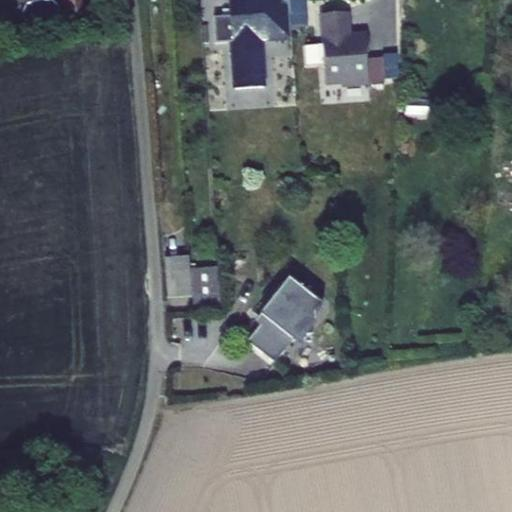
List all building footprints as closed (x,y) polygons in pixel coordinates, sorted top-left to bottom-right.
[(84,13),(82,0),(65,0),(68,16),(85,14),(84,13)] [(229,0),(231,17),(215,18),(217,45),(233,44),(236,90),(265,88),(262,42),(293,40),(293,32),(291,1),(290,0),(229,0)] [(298,0),(290,0),(291,1),(293,32),(301,32),(298,0)] [(103,9),(84,13),(85,14),(68,16),(73,35),(107,29),(103,9)] [(368,35),(356,36),(351,36),(351,33),(350,13),(322,15),(326,85),(342,84),(342,87),(369,85),(369,84),(368,61),(367,55),(369,55),(368,35)] [(368,61),(369,84),(385,83),(384,60),(368,61)] [(190,257),(166,259),(170,298),(193,296),(191,270),(190,257)] [(194,312),(222,310),(219,269),(191,270),(193,296),(194,312)] [(248,343),(275,365),(322,305),(294,283),(248,343)]
